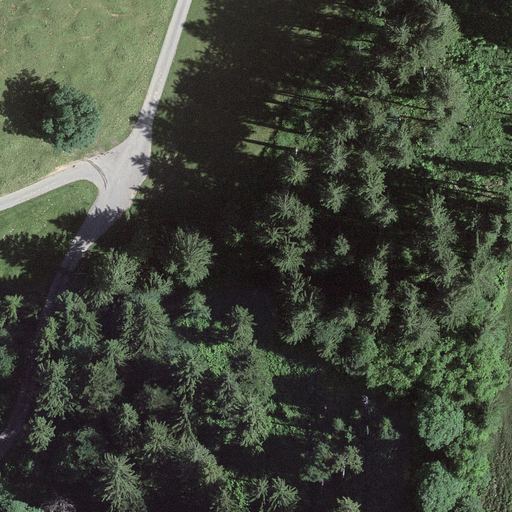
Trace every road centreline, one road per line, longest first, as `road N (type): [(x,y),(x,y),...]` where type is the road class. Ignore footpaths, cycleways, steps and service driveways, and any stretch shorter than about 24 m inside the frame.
road 1 (unclassified): [(0,450),(123,172)]
road 2 (unclassified): [(123,172),(184,0)]
road 3 (unclassified): [(123,172),(91,170),(0,204)]
